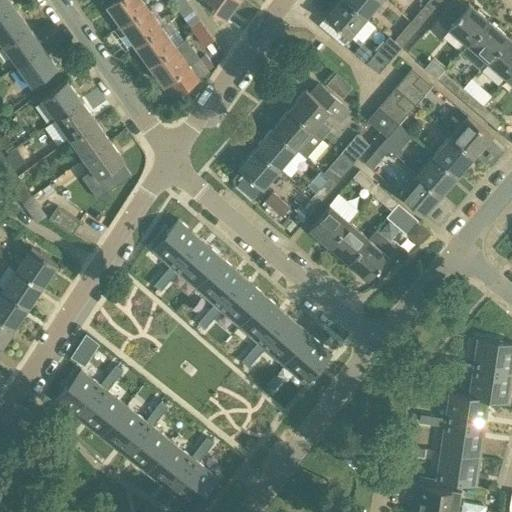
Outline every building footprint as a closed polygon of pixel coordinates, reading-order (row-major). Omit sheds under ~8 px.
[(0,0),(0,16),(14,7),(8,0),(0,0)] [(124,30),(149,12),(140,0),(111,0),(106,4),(124,30)] [(170,0),(177,8),(186,1),(185,0),(170,0)] [(199,0),(224,17),(236,0),(199,0)] [(347,36),(364,16),(345,0),(338,0),(324,16),(333,24),(347,36)] [(345,0),(364,16),(378,0),(345,0)] [(457,0),(452,0),(429,28),(439,37),(448,27),(467,43),(487,20),(467,3),(464,6),(457,0)] [(190,26),(199,19),(186,1),(177,8),(190,26)] [(417,26),(434,7),(426,1),(410,20),(417,26)] [(0,46),(3,45),(28,27),(14,7),(0,16),(0,46)] [(139,49),(163,32),(149,12),(124,30),(139,49)] [(199,19),(190,26),(203,45),(205,44),(204,42),(211,37),(199,19)] [(401,45),(417,26),(410,20),(394,39),(401,45)] [(486,60),(506,36),(487,20),(467,43),(460,51),(479,68),(486,60)] [(28,27),(3,45),(17,64),(42,46),(28,27)] [(153,69),(177,51),(163,32),(139,49),(153,69)] [(511,41),(506,36),(486,60),(506,76),(511,68),(511,41)] [(373,53),(373,54),(385,64),(399,47),(386,37),(373,53)] [(373,54),(373,53),(365,45),(362,43),(360,45),(359,44),(353,52),(365,62),(373,54)] [(42,46),(17,64),(32,85),(57,67),(42,46)] [(177,51),(153,69),(164,84),(188,66),(177,51)] [(377,73),(385,64),(373,54),(365,62),(377,73)] [(403,76),(394,86),(399,91),(414,104),(424,92),(409,80),(416,72),(410,67),(403,76)] [(456,95),(462,88),(443,71),(436,78),(456,95)] [(483,102),(491,92),(470,74),(462,84),(483,102)] [(55,118),(81,100),(66,80),(41,98),(55,118)] [(288,109),(321,137),(330,127),(319,118),(327,109),(339,119),(347,109),(318,84),(310,93),(304,89),(288,109)] [(399,91),(394,86),(377,106),(397,123),(407,112),(393,99),(399,91)] [(475,111),(481,104),(462,88),(456,95),(475,111)] [(69,138),(95,120),(81,100),(55,118),(69,138)] [(481,104),(475,111),(495,128),(501,121),(481,104)] [(379,131),(386,137),(397,123),(377,106),(366,119),(379,131)] [(305,157),(321,137),(288,109),(271,128),(294,148),(305,157)] [(449,134),(473,155),(490,135),(466,115),(449,134)] [(83,158),(109,140),(95,120),(69,138),(83,158)] [(278,167),(294,148),(271,128),(255,147),(278,167)] [(386,137),(381,143),(388,149),(387,149),(394,155),(403,144),(390,133),(386,137)] [(456,174),(473,155),(449,134),(433,154),(456,174)] [(344,157),(351,163),(368,144),(361,137),(345,157),(344,157)] [(109,140),(83,158),(97,177),(91,181),(95,187),(101,182),(107,191),(130,175),(121,162),(124,160),(109,140)] [(371,168),(387,149),(388,149),(381,143),(364,163),(371,168)] [(261,187),(278,167),(255,147),(238,168),(261,187)] [(328,177),(335,183),(351,163),(344,157),(345,157),(339,153),(323,172),(328,177)] [(439,193),(456,174),(433,154),(416,173),(439,193)] [(0,170),(8,182),(18,175),(4,155),(0,158),(0,170)] [(372,193),(378,186),(358,169),(352,177),(372,193)] [(422,213),(439,193),(416,173),(399,193),(422,213)] [(21,202),(31,195),(18,175),(8,182),(21,202)] [(318,202),(335,183),(328,177),(311,196),(318,202)] [(391,210),(397,203),(378,186),(372,193),(391,210)] [(277,214),(286,204),(271,190),(262,201),(277,214)] [(31,195),(21,202),(35,222),(45,215),(31,195)] [(302,222),(318,202),(311,196),(294,216),(302,222)] [(397,203),(391,210),(411,227),(417,220),(397,203)] [(328,245),(348,221),(328,204),(308,228),(328,245)] [(71,234),(79,221),(57,205),(48,218),(71,234)] [(178,218),(151,248),(173,268),(200,238),(178,218)] [(347,261),(367,238),(348,221),(328,245),(347,261)] [(367,238),(347,261),(367,278),(395,245),(376,229),(368,238),(367,238)] [(200,238),(173,268),(195,288),(222,257),(200,238)] [(18,265),(43,281),(56,263),(30,246),(18,265)] [(222,257),(195,288),(217,307),(244,276),(222,257)] [(29,303),(43,281),(18,265),(4,286),(29,303)] [(161,275),(168,281),(176,273),(169,266),(161,275)] [(159,290),(168,281),(161,275),(153,284),(159,290)] [(244,276),(217,307),(238,326),(265,296),(244,276)] [(0,316),(14,325),(29,303),(4,286),(0,291),(0,316)] [(265,296),(238,326),(260,345),(287,315),(265,296)] [(204,313),(211,320),(219,311),(212,304),(204,313)] [(203,329),(211,320),(204,313),(196,322),(203,329)] [(287,315),(260,345),(282,364),(309,334),(287,315)] [(0,346),(14,325),(0,316),(0,346)] [(309,334),(282,364),(304,384),(331,354),(309,334)] [(472,363),(471,366),(511,372),(511,367),(511,343),(476,338),(472,363)] [(248,352),(255,358),(263,349),(256,343),(248,352)] [(247,367),(255,358),(248,352),(240,361),(247,367)] [(446,359),(445,367),(458,369),(459,361),(446,359)] [(459,361),(458,369),(471,371),(471,366),(472,363),(459,361)] [(115,365),(108,374),(114,379),(122,370),(115,365)] [(471,371),(467,395),(487,399),(507,402),(511,372),(471,366),(471,371)] [(80,368),(54,401),(77,419),(103,386),(100,384),(80,368)] [(108,374),(100,384),(103,386),(107,389),(114,379),(108,374)] [(273,374),(266,383),(273,389),(281,380),(273,374)] [(103,386),(77,419),(100,437),(126,404),(107,389),(103,386)] [(443,417),(443,421),(483,427),(487,399),(467,395),(447,392),(443,417)] [(161,401),(153,410),(160,415),(167,406),(161,401)] [(126,404),(100,437),(123,455),(149,422),(146,420),(126,404)] [(153,410),(146,420),(149,422),(152,425),(160,415),(153,410)] [(419,414),(418,421),(430,423),(431,415),(419,414)] [(431,415),(430,423),(442,425),(443,421),(443,417),(431,415)] [(442,425),(439,450),(478,456),(483,427),(443,421),(442,425)] [(149,422),(123,455),(146,473),(172,440),(152,425),(149,422)] [(206,437),(199,446),(205,451),(213,442),(206,437)] [(172,440),(146,473),(169,491),(195,458),(191,455),(172,440)] [(199,446),(191,455),(195,458),(198,461),(205,451),(199,446)] [(410,446),(409,455),(422,456),(423,448),(410,446)] [(439,450),(434,479),(474,485),(478,456),(439,450)] [(195,458),(169,491),(192,510),(218,477),(198,461),(195,458)] [(415,508),(441,511),(456,511),(460,491),(418,485),(415,508)]
